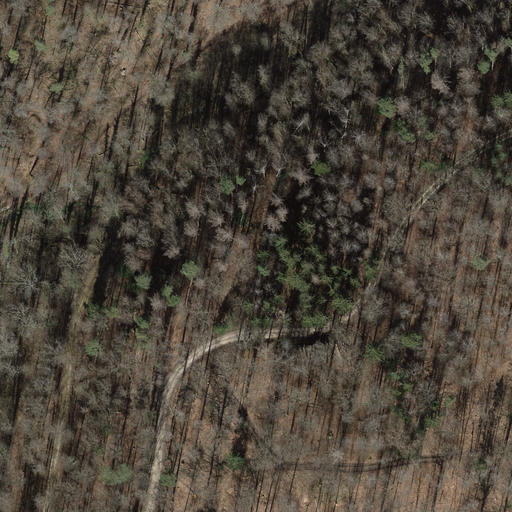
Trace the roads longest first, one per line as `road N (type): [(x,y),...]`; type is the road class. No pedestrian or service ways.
road 1 (track): [(402,0),(329,54),(199,125),(174,149),(85,295),(47,511)]
road 2 (track): [(511,135),(462,165),(423,203),(371,299),(344,325),(242,337),(212,346),(187,366),(166,415),(152,511)]
road 3 (track): [(511,447),(363,468),(285,464),(272,456),(212,346)]
